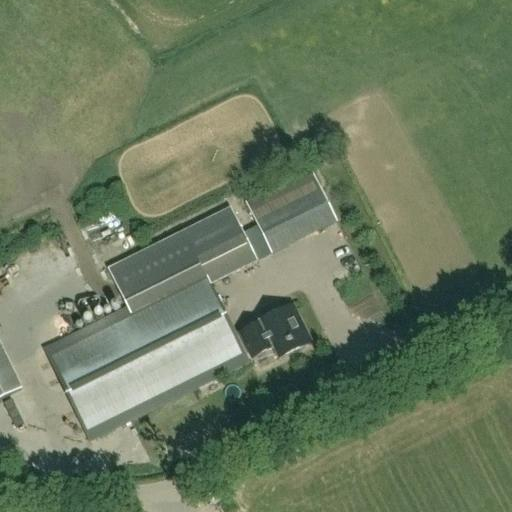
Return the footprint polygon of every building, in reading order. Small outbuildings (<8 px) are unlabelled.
[(246,204),(272,257),(337,223),(311,172),(246,204)] [(108,272),(128,311),(45,352),(90,443),(250,363),(275,350),(261,323),(236,336),(212,288),(259,263),(233,210),(108,272)] [(62,246),(39,257),(45,269),(68,258),(62,246)] [(261,323),(275,350),(280,361),(313,345),(294,306),(261,323)] [(0,400),(21,390),(0,346),(0,400)] [(24,425),(12,401),(4,405),(16,429),(24,425)]
